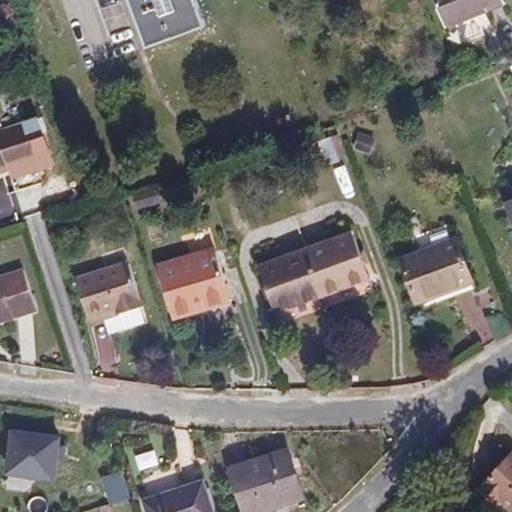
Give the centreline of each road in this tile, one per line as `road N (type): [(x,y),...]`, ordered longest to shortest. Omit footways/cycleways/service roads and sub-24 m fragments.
road 1 (residential): [(0,384),(224,410),(475,391)]
road 2 (residential): [(475,391),(349,511)]
